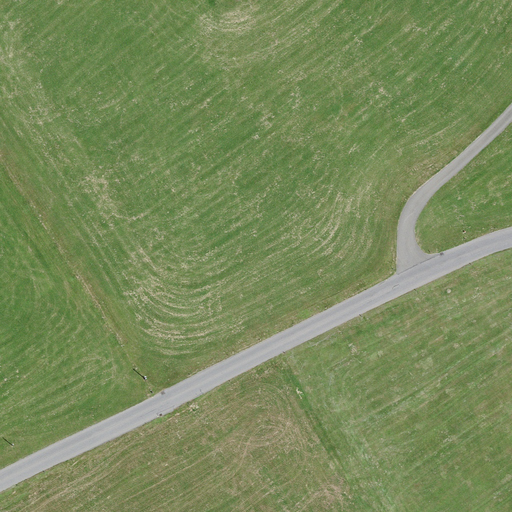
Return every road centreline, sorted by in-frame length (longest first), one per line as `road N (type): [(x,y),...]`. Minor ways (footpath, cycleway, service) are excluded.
road 1 (unclassified): [(0,483),(511,235)]
road 2 (track): [(417,276),(411,216),(429,189),(511,114)]
